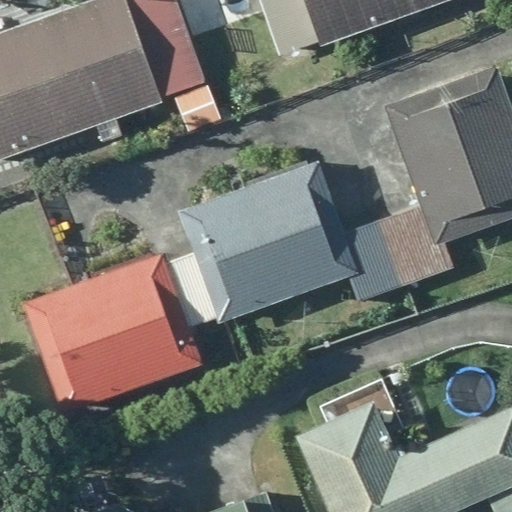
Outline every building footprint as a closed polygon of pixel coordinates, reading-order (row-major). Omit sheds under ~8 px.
[(168,0),(154,0),(0,51),(0,157),(199,88),(168,0)] [(248,0),(275,68),(447,0),(248,0)] [(407,195),(379,205),(403,277),(453,258),(444,234),(511,208),(511,64),(377,115),(407,195)] [(362,292),(403,277),(379,205),(354,215),(334,161),(171,221),(185,258),(171,263),(195,326),(352,267),(362,292)] [(213,373),(195,326),(171,263),(18,320),(59,430),(213,373)] [(373,404),(288,441),(319,511),(444,511),(511,482),(511,423),(505,407),(396,455),(373,404)] [(267,511),(261,496),(222,511),(143,511),(68,479),(18,499),(23,511),(267,511)]
